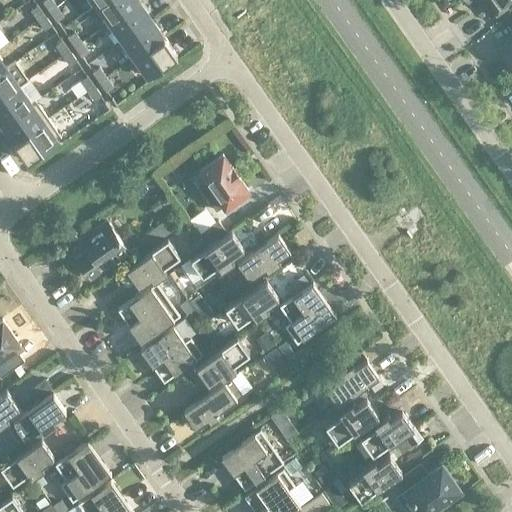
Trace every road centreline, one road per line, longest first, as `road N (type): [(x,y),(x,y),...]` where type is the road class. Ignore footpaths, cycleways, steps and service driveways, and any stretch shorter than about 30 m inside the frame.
road 1 (residential): [(511,460),(230,59)]
road 2 (residential): [(179,511),(0,251)]
road 3 (residential): [(23,203),(230,59)]
road 4 (residential): [(511,171),(390,0)]
